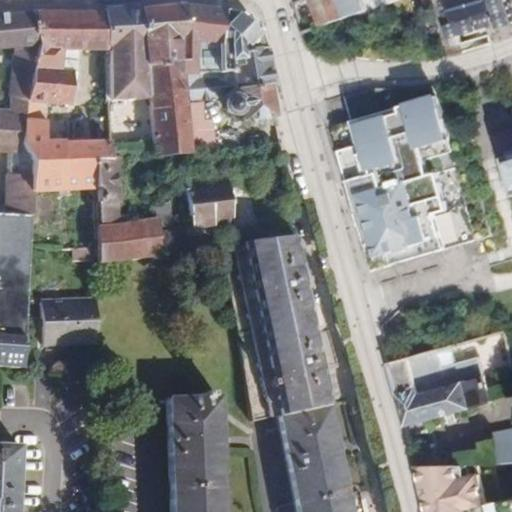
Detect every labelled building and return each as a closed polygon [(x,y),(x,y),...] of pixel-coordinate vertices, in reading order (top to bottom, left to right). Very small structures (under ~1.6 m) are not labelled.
[(314,0),(324,26),(395,3),(394,0),(314,0)] [(184,73),(183,7),(183,6),(156,8),(143,8),(148,77),(184,73)] [(223,72),(223,11),(183,7),(184,73),(223,72)] [(149,97),(148,77),(143,8),(103,10),(103,12),(105,52),(107,100),(149,97)] [(234,72),(264,50),(263,46),(260,34),(235,13),(223,11),(223,72),(234,72)] [(110,160),(109,153),(108,118),(73,120),(74,143),(62,143),(62,142),(43,142),(47,106),(68,108),(72,61),(61,61),(62,50),(105,52),(103,12),(34,13),(37,52),(26,104),(19,166),(33,165),(33,192),(97,188),(97,160),(110,160)] [(37,52),(34,13),(0,16),(0,48),(14,47),(8,98),(10,98),(8,112),(0,111),(0,152),(8,153),(6,174),(4,214),(31,216),(33,192),(33,165),(19,166),(26,104),(37,52)] [(271,85),(264,50),(234,72),(237,90),(271,85)] [(237,90),(234,72),(223,72),(184,73),(148,77),(149,97),(154,150),(154,157),(191,153),(187,106),(187,101),(229,97),(226,101),(225,103),(225,106),(225,108),(226,110),(228,112),(229,113),(232,114),(234,114),(236,114),(238,112),(240,110),(242,122),(276,118),(271,85),(237,90)] [(365,85),(338,93),(345,118),(326,123),(332,148),(342,188),(355,234),(360,251),(365,269),(475,238),(447,142),(472,135),(455,79),(424,83),(398,85),(365,85)] [(197,106),(187,106),(191,153),(231,149),(229,128),(209,130),(208,117),(198,118),(197,106)] [(111,160),(110,160),(97,160),(97,188),(97,205),(95,205),(96,225),(119,224),(116,159),(111,160)] [(227,181),(185,187),(191,227),(232,221),(227,181)] [(0,366),(21,368),(31,216),(4,214),(0,213),(0,366)] [(171,218),(153,220),(156,257),(183,253),(181,241),(179,229),(172,230),(171,218)] [(156,257),(153,220),(96,229),(97,264),(156,257)] [(326,406),(293,238),(223,248),(250,421),(277,416),(278,416),(326,406)] [(94,300),(39,302),(41,345),(96,343),(94,300)] [(392,363),(409,426),(494,402),(481,357),(444,368),(449,387),(422,395),(411,358),(392,363)] [(215,398),(168,400),(172,511),(220,511),(217,440),(215,398)] [(277,416),(295,511),(360,511),(356,493),(343,496),(326,406),(278,416),(277,416)] [(501,463),(511,462),(511,429),(494,433),(501,463)] [(21,511),(25,445),(0,443),(0,511),(21,511)] [(511,511),(511,499),(489,504),(482,474),(470,477),(466,466),(421,466),(432,511),(511,511)]
